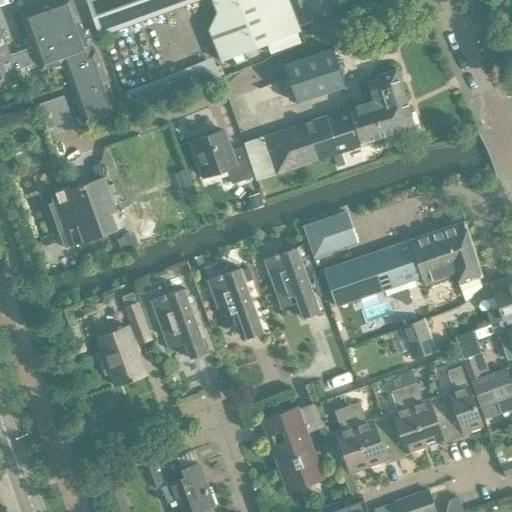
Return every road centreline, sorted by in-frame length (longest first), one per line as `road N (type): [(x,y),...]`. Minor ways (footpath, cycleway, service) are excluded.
road 1 (residential): [(254,511),(215,413),(289,385)]
road 2 (residential): [(379,497),(441,476),(511,485)]
road 3 (residential): [(449,0),(497,114)]
